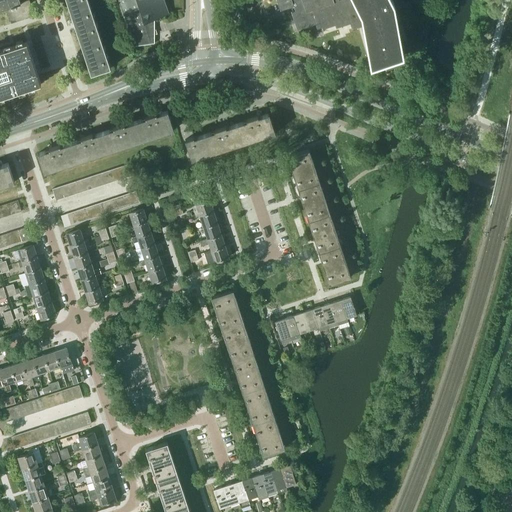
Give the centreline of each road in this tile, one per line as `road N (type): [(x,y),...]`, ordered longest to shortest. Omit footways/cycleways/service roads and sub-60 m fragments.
road 1 (secondary): [(205,76),(291,88),(511,176)]
road 2 (secondary): [(511,157),(298,69),(213,60)]
road 3 (residential): [(77,322),(276,253),(252,184)]
road 4 (residential): [(77,322),(14,128)]
road 5 (residential): [(224,463),(208,416),(118,444)]
road 6 (residential): [(118,444),(77,322)]
road 7 (secondary): [(81,105),(205,76)]
road 8 (secondary): [(198,62),(139,76),(81,105)]
